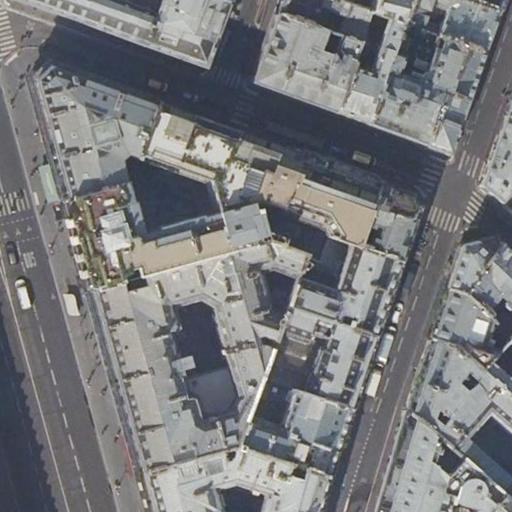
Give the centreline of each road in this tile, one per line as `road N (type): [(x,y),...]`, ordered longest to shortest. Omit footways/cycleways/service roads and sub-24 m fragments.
road 1 (residential): [(347,511),(455,185)]
road 2 (tertiary): [(0,262),(68,511)]
road 3 (residential): [(218,95),(455,185)]
road 4 (residential): [(0,30),(30,28),(218,95)]
road 5 (residential): [(455,185),(511,23)]
